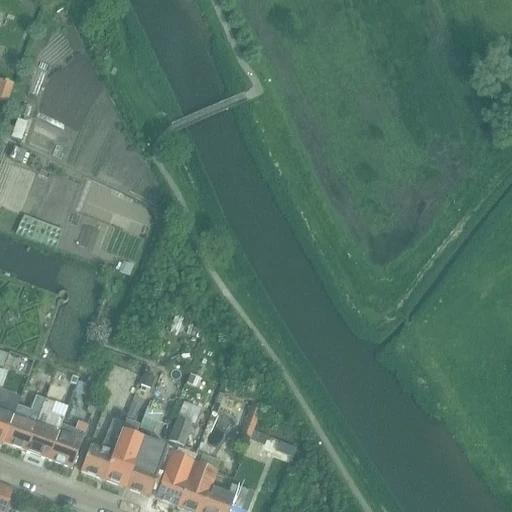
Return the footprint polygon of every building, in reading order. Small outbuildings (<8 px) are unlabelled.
[(0,81),(0,101),(6,103),(12,85),(0,81)] [(32,98),(29,118),(40,120),(43,100),(32,98)] [(128,277),(130,270),(123,268),(121,274),(128,277)] [(223,308),(216,326),(233,333),(240,315),(223,308)] [(7,334),(6,348),(21,349),(22,335),(7,334)] [(193,369),(189,378),(199,381),(202,372),(193,369)] [(55,370),(51,382),(73,390),(77,379),(55,370)] [(0,444),(2,445),(16,407),(19,399),(0,392),(0,444)] [(16,407),(2,445),(24,453),(40,409),(43,401),(34,398),(29,412),(16,407)] [(40,409),(24,453),(47,461),(60,427),(60,426),(62,420),(49,415),(53,405),(43,401),(40,409)] [(149,402),(138,429),(152,434),(160,413),(157,412),(160,406),(149,402)] [(246,438),(254,416),(257,410),(251,407),(240,436),(246,438)] [(175,419),(167,442),(182,448),(190,425),(175,419)] [(117,438),(122,425),(111,421),(100,451),(88,446),(79,473),(101,481),(117,438)] [(60,427),(47,461),(69,470),(70,470),(85,429),(86,427),(77,424),(74,431),(60,427)] [(113,451),(101,481),(124,490),(134,463),(142,442),(142,441),(145,433),(122,425),(117,438),(113,451)] [(253,432),(250,440),(264,446),(267,437),(253,432)] [(142,442),(134,463),(124,490),(148,498),(166,449),(156,445),(156,447),(142,442)] [(295,448),(280,442),(276,452),(291,458),(295,448)] [(169,475),(170,471),(174,458),(169,457),(165,469),(154,501),(176,509),(193,465),(182,461),(176,477),(169,475)] [(215,473),(193,465),(176,509),(184,511),(200,511),(209,490),(215,473)] [(0,511),(3,511),(11,492),(0,487),(0,511)] [(209,490),(200,511),(245,511),(251,495),(230,487),(226,496),(209,490)]
